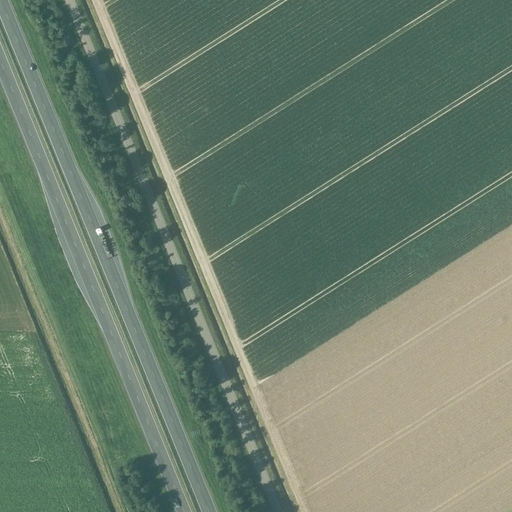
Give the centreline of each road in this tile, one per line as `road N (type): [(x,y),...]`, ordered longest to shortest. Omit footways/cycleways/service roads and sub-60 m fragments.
road 1 (trunk): [(209,511),(0,0)]
road 2 (unclassified): [(277,511),(69,0)]
road 3 (trunk): [(0,57),(184,511)]
